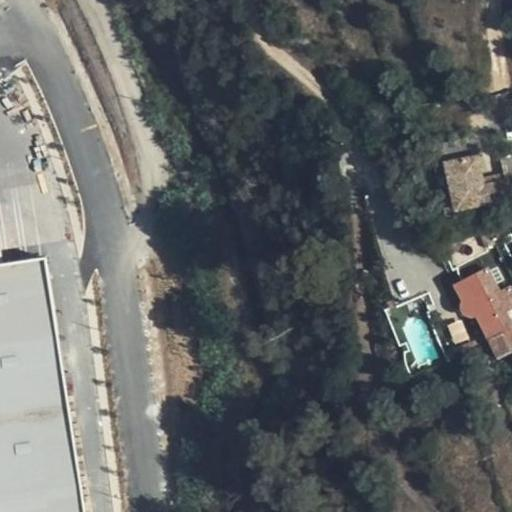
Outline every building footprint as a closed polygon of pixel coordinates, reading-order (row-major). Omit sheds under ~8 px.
[(479,184),(473,159),(446,165),(452,191),(479,184)] [(461,263),(485,252),(477,236),(454,248),(461,263)] [(82,511),(42,256),(0,262),(0,511),(82,511)] [(488,340),(511,327),(504,311),(511,307),(503,292),(472,306),(488,340)] [(511,350),(511,326),(511,327),(488,340),(498,357),(510,351),(511,350)]
